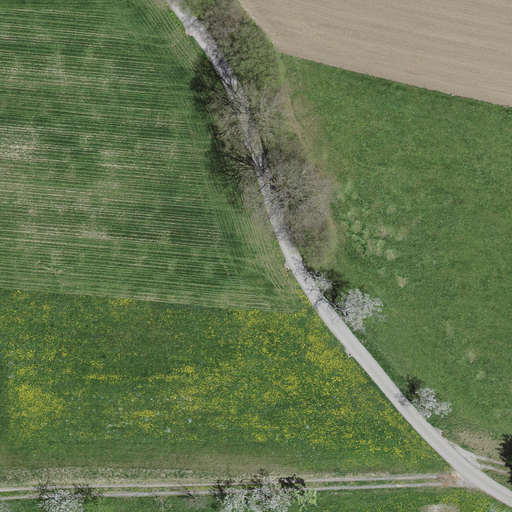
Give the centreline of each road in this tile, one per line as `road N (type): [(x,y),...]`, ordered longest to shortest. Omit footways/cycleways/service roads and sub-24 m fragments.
road 1 (track): [(174,0),(264,213),(379,375),(511,504)]
road 2 (track): [(0,500),(491,488)]
